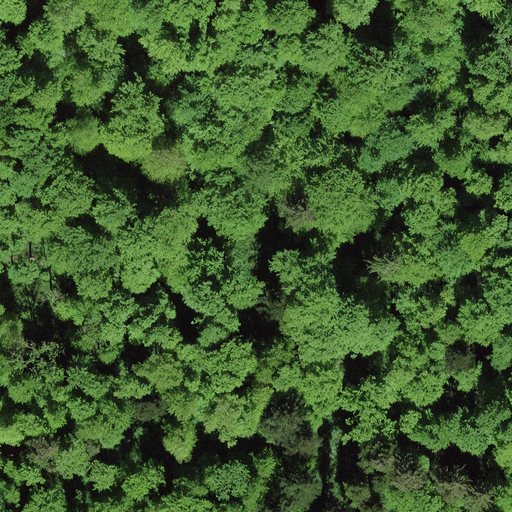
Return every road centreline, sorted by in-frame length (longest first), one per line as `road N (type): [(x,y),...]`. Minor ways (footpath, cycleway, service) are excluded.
road 1 (track): [(511,490),(460,453),(340,414),(294,362),(200,297)]
road 2 (track): [(177,511),(196,418),(200,297),(156,231)]
